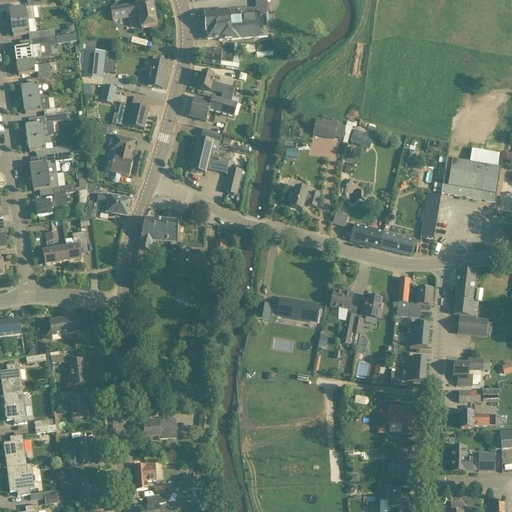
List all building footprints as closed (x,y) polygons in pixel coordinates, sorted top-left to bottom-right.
[(10,11),(12,24),(34,21),(35,20),(33,8),(44,6),(43,0),(39,0),(27,2),(28,8),(9,10),(10,11)] [(62,8),(70,7),(69,0),(61,0),(62,8)] [(138,18),(141,30),(157,27),(152,1),(144,3),(143,0),(130,0),(131,1),(134,0),(135,0),(137,4),(109,10),(113,23),(138,18)] [(207,40),(217,40),(218,40),(218,43),(267,38),(265,15),(268,14),(267,0),(254,0),(255,9),(246,10),(224,12),(205,13),(205,16),(203,16),(204,19),(205,20),(206,27),(204,28),(205,31),(206,32),(206,34),(205,35),(205,38),(206,38),(207,40)] [(34,21),(12,24),(13,36),(13,37),(32,35),(32,40),(55,37),(55,31),(36,33),(34,21)] [(66,33),(75,33),(75,25),(66,25),(66,33)] [(76,35),(55,38),(55,37),(32,40),(33,47),(15,49),(15,50),(17,62),(33,60),(52,58),(51,46),(77,43),(76,35)] [(80,41),(81,50),(95,52),(96,43),(80,41)] [(255,44),(255,52),(255,54),(274,52),(273,42),(255,44)] [(95,52),(81,50),(81,51),(79,60),(82,79),(102,81),(103,81),(104,73),(106,53),(95,52)] [(234,52),(224,51),(214,50),(213,52),(205,51),(203,65),(220,67),(221,63),(233,65),(234,52)] [(116,54),(106,53),(104,73),(114,74),(116,54)] [(19,75),(19,76),(38,73),(39,79),(52,77),(51,73),(50,65),(34,66),(33,60),(17,62),(19,75)] [(139,86),(153,88),(162,90),(168,65),(151,61),(149,75),(141,73),(139,86)] [(213,83),(215,76),(202,72),(198,88),(222,95),(221,101),(220,102),(230,104),(234,89),(213,83)] [(41,86),(53,85),(52,77),(39,79),(26,81),(27,81),(28,87),(21,88),(22,89),(24,101),(43,98),(42,91),(41,86)] [(139,101),(115,96),(117,89),(104,86),(100,103),(113,105),(113,103),(126,105),(122,126),(144,131),(149,111),(139,108),(138,108),(139,101)] [(44,112),(44,118),(45,118),(67,115),(76,114),(75,108),(66,109),(66,108),(55,110),(50,111),(49,98),(43,98),(24,101),(25,114),(25,115),(44,112)] [(195,98),(189,118),(206,123),(209,112),(222,116),(234,119),(238,107),(230,104),(220,102),(221,101),(212,99),(211,103),(195,98)] [(68,122),(67,115),(45,118),(44,118),(29,120),(29,121),(30,120),(31,126),(26,127),(28,140),(51,137),(55,137),(53,124),(68,122)] [(337,126),(316,121),(312,136),(334,141),(337,126)] [(83,123),(79,124),(73,124),(74,133),(84,132),(83,123)] [(108,128),(93,124),(91,132),(106,136),(108,128)] [(342,140),(345,128),(338,126),(335,138),(342,140)] [(224,193),(227,194),(237,197),(243,171),(228,168),(231,155),(211,150),(213,143),(220,144),(222,135),(203,130),(200,140),(198,140),(191,172),(205,175),(206,170),(226,174),(228,175),(224,193)] [(373,138),(354,131),(349,142),(368,150),(373,138)] [(52,144),(51,137),(28,140),(30,153),(29,153),(46,151),(45,145),(52,144)] [(135,141),(126,139),(114,137),(110,151),(117,153),(115,159),(111,174),(112,175),(112,176),(111,179),(111,180),(112,182),(113,183),(114,183),(116,183),(118,183),(119,182),(120,180),(121,176),(129,178),(133,163),(130,163),(131,160),(130,160),(130,156),(132,156),(135,141)] [(48,151),(49,157),(72,154),(71,147),(53,149),(48,150),(48,151)] [(405,162),(412,164),(417,159),(415,152),(414,152),(409,150),(408,150),(404,156),(405,162)] [(501,153),(500,164),(510,166),(511,155),(501,153)] [(31,167),(32,179),(57,176),(55,163),(72,161),(72,154),(49,157),(50,163),(30,166),(30,167),(31,167)] [(495,204),(501,169),(446,160),(446,165),(445,165),(443,181),(440,195),(480,201),(481,197),(486,198),(485,202),(495,204)] [(443,181),(445,165),(440,164),(437,180),(443,181)] [(52,190),(53,196),(66,195),(78,193),(87,192),(86,185),(86,181),(79,181),(79,189),(75,190),(75,187),(59,189),(57,176),(32,179),(34,192),(52,190)] [(345,190),(353,184),(350,180),(342,186),(345,190)] [(96,186),(86,185),(87,192),(87,195),(94,196),(96,186)] [(316,209),(318,201),(320,196),(311,193),(310,195),(307,194),(308,191),(295,187),(293,195),(290,194),(288,200),(291,201),(289,207),(303,211),(305,203),(308,204),(307,206),(316,209)] [(428,194),(421,238),(434,240),(434,239),(441,196),(428,194)] [(66,195),(53,196),(54,201),(36,204),(37,218),(53,216),(52,209),(67,207),(66,195)] [(131,202),(99,195),(96,204),(129,211),(131,202)] [(127,219),(129,211),(96,204),(95,203),(89,202),(90,203),(88,211),(86,211),(85,217),(94,219),(96,213),(127,219)] [(346,228),(349,215),(336,213),(333,225),(346,228)] [(177,244),(178,233),(178,223),(145,221),(141,240),(138,249),(150,252),(153,243),(170,244),(170,248),(173,249),(173,248),(176,248),(177,244)] [(384,233),(354,225),(350,242),(379,249),(384,233)] [(55,249),(54,242),(52,233),(45,235),(48,251),(43,252),(45,266),(57,264),(55,249)] [(67,248),(69,263),(81,261),(79,246),(87,245),(85,233),(75,234),(72,235),(74,246),(67,248)] [(411,257),(415,241),(384,233),(379,249),(411,257)] [(55,249),(57,264),(69,263),(67,248),(55,249)] [(173,249),(171,278),(189,278),(190,249),(176,248),(173,248),(173,249)] [(217,271),(220,271),(221,271),(225,271),(226,257),(216,256),(216,268),(215,271),(217,271)] [(215,271),(216,268),(196,267),(196,276),(217,277),(217,271),(215,271)] [(476,273),(458,271),(453,316),(455,316),(460,316),(460,318),(459,318),(457,335),(486,338),(486,336),(488,321),(476,320),(478,302),(472,301),(476,273)] [(397,304),(408,305),(409,290),(410,280),(400,279),(399,289),(397,304)] [(417,305),(408,305),(397,304),(396,318),(401,318),(420,320),(421,306),(431,307),(432,291),(418,290),(418,300),(417,305)] [(330,309),(350,313),(353,295),(334,291),(330,309)] [(383,312),(380,311),(382,301),(365,297),(361,318),(377,321),(377,320),(381,321),(383,312)] [(277,318),(317,324),(320,307),(289,302),(289,301),(280,299),(279,304),(280,304),(277,318)] [(271,307),(258,305),(256,319),(269,322),(270,312),(271,307)] [(356,319),(355,319),(355,317),(346,315),(340,344),(351,347),(353,335),(356,319)] [(65,335),(75,334),(73,318),(59,320),(58,318),(58,320),(49,322),(51,337),(65,335)] [(364,321),(356,319),(353,335),(359,336),(361,336),(364,321)] [(0,338),(7,338),(21,336),(19,320),(5,322),(5,320),(4,320),(4,322),(0,322),(0,338)] [(410,336),(429,338),(430,326),(411,324),(410,336)] [(325,337),(322,337),(320,336),(319,341),(318,346),(323,347),(326,345),(327,340),(325,337)] [(428,350),(429,338),(410,336),(409,349),(428,350)] [(357,354),(365,355),(368,342),(359,340),(357,354)] [(29,348),(27,350),(28,356),(36,355),(35,347),(29,348)] [(53,371),(52,365),(64,363),(63,356),(51,358),(50,354),(46,355),(49,372),(53,371)] [(46,356),(26,359),(27,365),(46,362),(46,356)] [(408,358),(407,370),(426,372),(427,360),(408,358)] [(468,364),(463,364),(454,364),(453,377),(458,377),(457,387),(472,387),(473,378),(469,378),(469,373),(483,373),(483,372),(489,372),(489,362),(483,362),(483,360),(468,360),(468,364)] [(84,361),(68,363),(71,387),(87,385),(86,376),(85,376),(84,370),(85,370),(84,361)] [(1,397),(1,398),(23,395),(19,365),(10,366),(11,371),(0,372),(3,397),(1,397)] [(375,370),(372,383),(382,385),(385,367),(376,366),(375,370)] [(425,384),(426,372),(407,370),(406,382),(425,384)] [(497,391),(468,392),(458,392),(459,404),(498,403),(497,391)] [(71,420),(78,419),(88,418),(85,397),(75,398),(74,393),(52,396),(53,405),(69,402),(71,420)] [(27,424),(23,395),(1,398),(3,398),(7,422),(17,421),(18,426),(27,424)] [(368,405),(369,398),(356,397),(356,404),(368,405)] [(403,412),(404,404),(384,402),(384,412),(379,412),(378,434),(389,435),(389,426),(401,427),(401,434),(411,435),(413,415),(405,415),(405,412),(403,412)] [(460,413),(461,429),(473,429),(473,427),(489,427),(489,416),(473,416),(473,413),(460,413)] [(199,416),(198,435),(210,435),(211,417),(199,416)] [(168,423),(166,423),(144,424),(145,439),(158,438),(159,442),(169,441),(168,423)] [(50,427),(35,429),(36,435),(55,433),(55,426),(50,427)] [(69,442),(70,442),(69,435),(57,437),(58,444),(69,442)] [(23,437),(14,438),(14,443),(4,444),(7,468),(26,466),(23,437)] [(81,469),(81,468),(98,466),(98,465),(97,459),(96,453),(96,452),(95,446),(96,446),(95,446),(94,439),(95,439),(77,441),(78,449),(73,450),(76,469),(81,469)] [(465,472),(472,472),(473,472),(478,472),(478,473),(495,473),(495,455),(478,455),(478,460),(473,460),(473,459),(466,459),(466,448),(451,448),(451,472),(465,473),(465,472)] [(406,462),(407,452),(392,451),(391,476),(408,477),(409,466),(407,466),(407,462),(406,462)] [(32,465),(26,466),(7,468),(4,469),(7,469),(10,493),(21,492),(21,497),(30,496),(30,489),(35,489),(32,465)] [(136,491),(148,491),(148,482),(156,482),(155,466),(147,467),(147,466),(135,467),(136,491)] [(63,484),(75,482),(74,475),(62,477),(63,484)] [(96,480),(86,481),(77,482),(81,509),(100,506),(99,506),(98,500),(99,500),(99,499),(98,499),(98,493),(97,487),(97,486),(96,480)] [(154,489),(155,497),(165,496),(164,496),(170,495),(169,486),(154,489)] [(349,487),(347,491),(348,494),(351,495),(354,494),(356,490),(355,487),(352,486),(349,487)] [(397,495),(397,488),(383,488),(383,501),(388,501),(388,509),(409,509),(409,508),(408,508),(408,495),(397,495)] [(140,511),(159,511),(159,506),(161,505),(166,505),(165,496),(155,497),(147,499),(148,507),(140,508),(140,511)] [(63,497),(57,498),(45,499),(45,506),(64,504),(63,497)]
